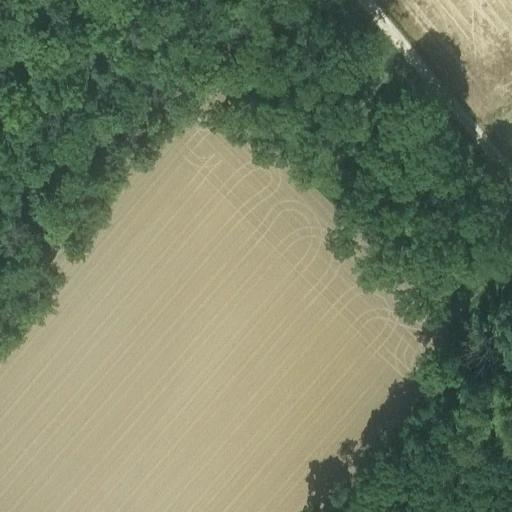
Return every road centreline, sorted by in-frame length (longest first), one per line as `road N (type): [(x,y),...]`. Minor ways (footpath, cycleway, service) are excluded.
road 1 (track): [(384,0),(511,139)]
road 2 (track): [(420,39),(295,167)]
